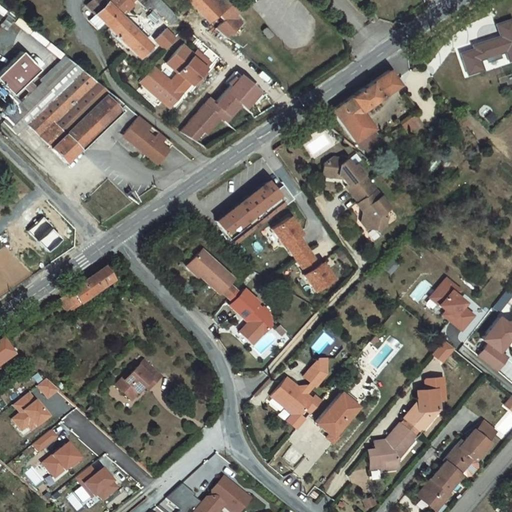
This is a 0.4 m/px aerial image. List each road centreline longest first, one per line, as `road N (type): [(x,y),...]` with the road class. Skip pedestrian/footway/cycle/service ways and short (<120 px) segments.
road 1 (secondary): [(451,13),(116,237)]
road 2 (unclassified): [(116,237),(215,353),(224,381),(224,456),(283,511)]
road 3 (unknown): [(213,173),(119,91),(86,39),(74,1)]
road 4 (unknown): [(226,421),(326,310)]
road 5 (residential): [(106,243),(0,144)]
road 6 (secondary): [(106,243),(0,317)]
